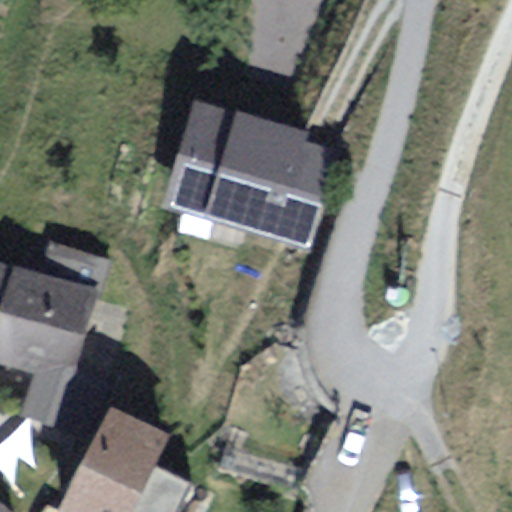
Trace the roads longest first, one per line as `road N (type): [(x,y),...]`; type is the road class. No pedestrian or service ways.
road 1 (residential): [(387,394),(323,351),(391,117),(413,0)]
road 2 (residential): [(387,394),(445,199)]
road 3 (track): [(445,199),(511,37)]
road 4 (track): [(387,394),(453,511)]
road 5 (residential): [(350,511),(387,394)]
